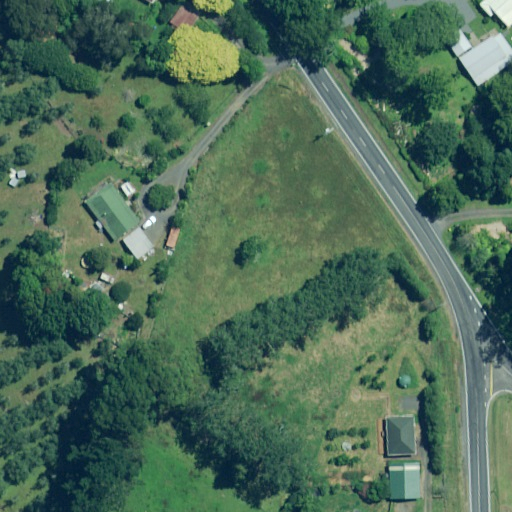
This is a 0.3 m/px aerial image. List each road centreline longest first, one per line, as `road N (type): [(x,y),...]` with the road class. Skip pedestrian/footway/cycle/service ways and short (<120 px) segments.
road 1 (unclassified): [(473,345),(435,252),(264,0)]
road 2 (unclassified): [(473,345),(479,511)]
